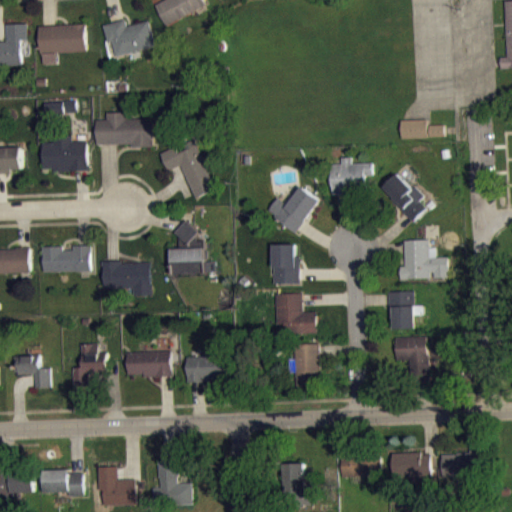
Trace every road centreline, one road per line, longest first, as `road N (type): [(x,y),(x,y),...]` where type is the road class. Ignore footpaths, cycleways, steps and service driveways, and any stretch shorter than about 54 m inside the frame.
road 1 (tertiary): [(0,431),(511,408)]
road 2 (residential): [(490,409),(474,122)]
road 3 (residential): [(359,414),(353,250)]
road 4 (residential): [(0,210),(126,206)]
